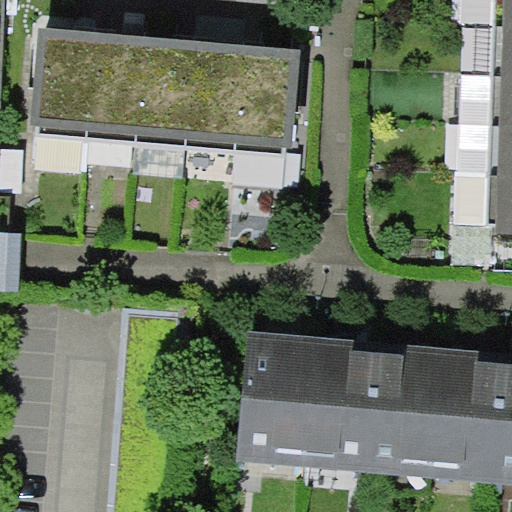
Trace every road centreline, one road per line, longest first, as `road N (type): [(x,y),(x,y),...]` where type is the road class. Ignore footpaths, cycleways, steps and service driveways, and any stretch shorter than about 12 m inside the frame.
road 1 (residential): [(0,257),(326,284)]
road 2 (residential): [(337,0),(326,284)]
road 3 (residential): [(326,284),(511,300)]
